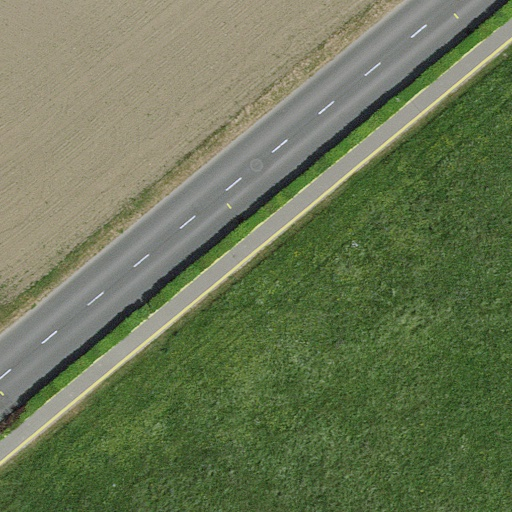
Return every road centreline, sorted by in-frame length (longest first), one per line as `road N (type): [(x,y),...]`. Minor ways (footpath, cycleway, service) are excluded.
road 1 (tertiary): [(0,380),(460,0)]
road 2 (track): [(0,292),(48,270),(375,0)]
